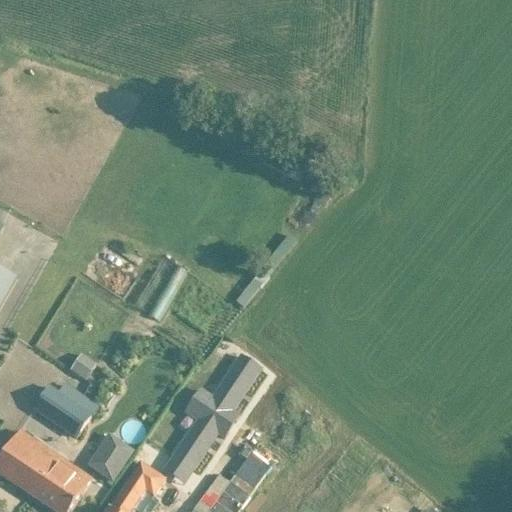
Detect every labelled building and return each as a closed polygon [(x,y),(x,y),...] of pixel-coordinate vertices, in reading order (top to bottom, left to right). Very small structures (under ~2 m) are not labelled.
[(152,315),(161,320),(186,272),(176,267),(152,315)] [(0,310),(17,281),(0,271),(0,310)] [(97,367),(82,357),(71,372),(86,383),(97,367)] [(199,423),(174,459),(194,473),(218,436),(225,441),(240,419),(233,414),(261,372),(242,359),(214,401),(201,392),(186,415),(199,423)] [(93,417),(72,402),(51,387),(33,411),(77,441),(93,417)] [(72,511),(93,481),(21,433),(0,464),(0,477),(51,511),(72,511)] [(112,487),(133,454),(114,441),(106,437),(85,470),(112,487)] [(109,511),(135,511),(147,494),(153,498),(166,480),(142,463),(109,511)]
